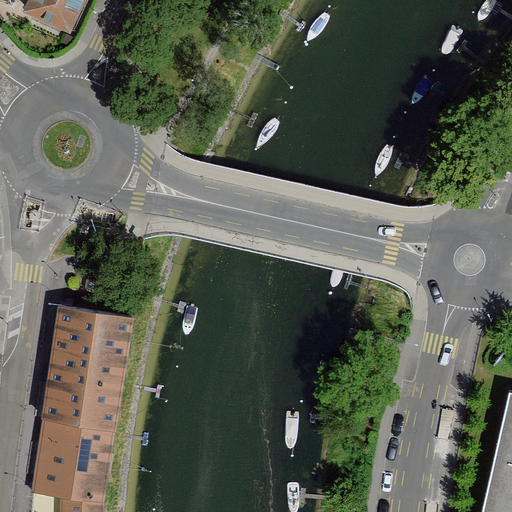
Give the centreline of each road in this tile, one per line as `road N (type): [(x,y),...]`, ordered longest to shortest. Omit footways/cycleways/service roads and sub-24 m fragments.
road 1 (tertiary): [(94,187),(437,275)]
road 2 (tertiary): [(448,234),(394,231),(202,189),(117,136)]
road 3 (unclassified): [(14,158),(15,231),(30,297),(39,249),(72,195)]
road 4 (unclassified): [(405,511),(438,342),(459,294)]
